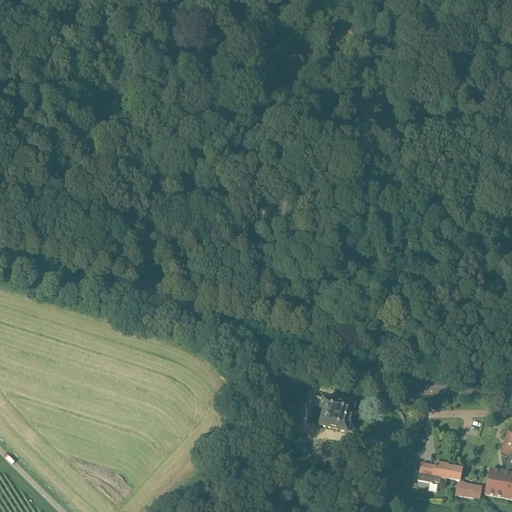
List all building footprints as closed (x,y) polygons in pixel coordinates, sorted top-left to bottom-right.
[(317,399),(312,420),(322,422),(320,427),(348,434),(348,433),(355,409),(317,399)] [(491,470),(485,496),(511,500),(511,424),(504,443),(501,451),(509,455),(510,455),(506,473),(491,470)] [(371,472),(391,477),(395,460),(375,455),(371,472)] [(421,464),(418,481),(432,484),(440,485),(441,480),(446,481),(446,479),(460,482),(462,470),(444,466),(444,468),(435,467),(421,464)] [(480,501),(482,487),(466,485),(466,483),(461,483),(460,484),(458,483),(455,497),(480,501)]
